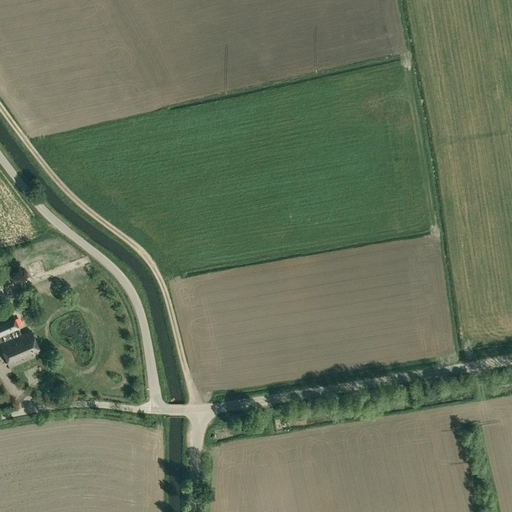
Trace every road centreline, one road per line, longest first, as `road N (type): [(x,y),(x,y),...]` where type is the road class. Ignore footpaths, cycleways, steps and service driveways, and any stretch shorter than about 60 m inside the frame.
road 1 (track): [(0,106),(61,186),(156,273),(193,412)]
road 2 (unclassified): [(198,411),(511,360)]
road 3 (unclassified): [(157,410),(132,296),(0,158)]
road 4 (unclassified): [(157,410),(67,405),(0,418)]
